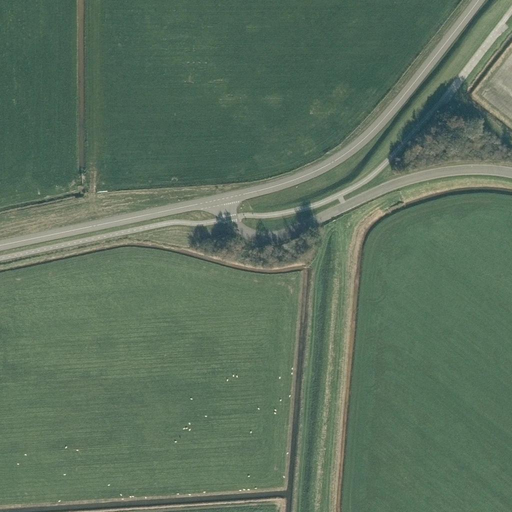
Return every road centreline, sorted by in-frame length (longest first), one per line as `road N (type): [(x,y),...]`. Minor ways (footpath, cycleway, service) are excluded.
road 1 (tertiary): [(225,198),(307,175),(359,143),(479,0)]
road 2 (tertiary): [(511,173),(454,170),(402,181),(266,238),(235,226),(225,198)]
road 3 (tertiary): [(0,247),(225,198)]
